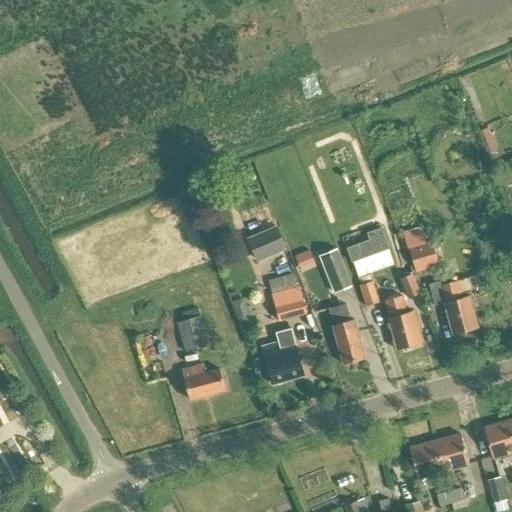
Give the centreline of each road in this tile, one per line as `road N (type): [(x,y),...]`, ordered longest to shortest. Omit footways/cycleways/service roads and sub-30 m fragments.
road 1 (unclassified): [(116,479),(511,369)]
road 2 (unclassified): [(116,479),(0,269)]
